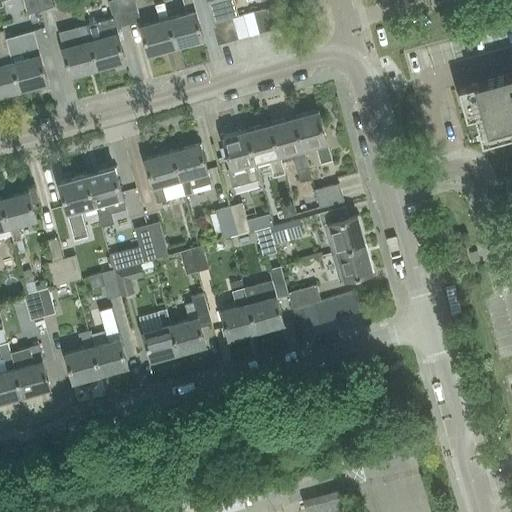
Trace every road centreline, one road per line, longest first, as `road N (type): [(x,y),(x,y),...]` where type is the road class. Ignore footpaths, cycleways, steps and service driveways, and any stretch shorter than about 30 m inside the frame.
road 1 (residential): [(391,336),(0,445)]
road 2 (residential): [(0,146),(352,48)]
road 3 (residential): [(473,485),(428,326)]
road 4 (residential): [(390,187),(352,48)]
road 5 (residential): [(428,326),(390,187)]
road 6 (residential): [(390,187),(461,169),(476,177),(487,207)]
